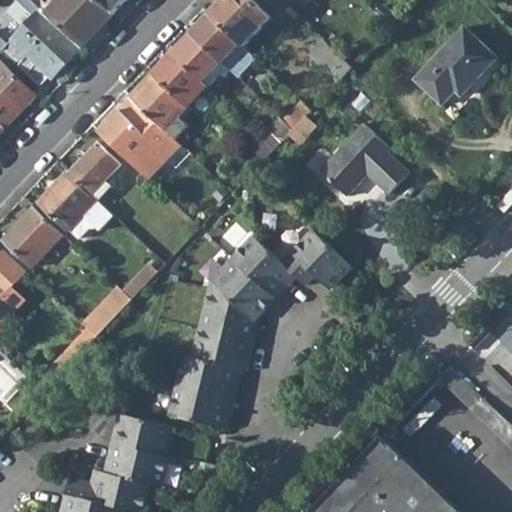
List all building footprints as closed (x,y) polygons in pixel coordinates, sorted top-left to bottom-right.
[(56,0),(45,12),(81,46),(112,14),(96,0),(56,0)] [(96,0),(112,14),(124,0),(96,0)] [(220,0),(209,12),(243,45),(270,16),(252,0),(220,0)] [(0,48),(38,85),(48,76),(51,78),(81,46),(45,12),(40,8),(6,45),(0,39),(0,48)] [(230,70),(235,74),(253,55),(249,50),(243,45),(209,12),(191,32),(221,61),(230,70)] [(413,78),(442,104),(454,91),(460,96),(496,56),(463,26),(413,78)] [(202,82),(207,87),(220,74),(223,77),(230,70),(221,61),(191,32),(171,53),(202,82)] [(309,52),(338,81),(347,72),(353,65),(348,61),(324,38),(309,52)] [(153,72),(184,101),(202,82),(171,53),(153,72)] [(353,55),(348,61),(353,65),(358,60),(353,55)] [(0,125),(3,128),(35,95),(0,61),(0,125)] [(130,96),(175,138),(190,122),(180,113),(188,105),(184,101),(153,72),(130,96)] [(205,93),(214,102),(218,97),(210,89),(205,93)] [(98,130),(148,178),(181,143),(175,138),(130,96),(98,130)] [(257,133),(273,149),(292,128),(278,116),(268,127),(265,124),(257,133)] [(319,171),(347,196),(368,174),(389,194),(409,172),(387,153),(391,150),(363,124),(319,171)] [(68,171),(92,193),(119,165),(95,142),(68,171)] [(37,202),(67,230),(97,198),(92,193),(68,171),(66,170),(37,202)] [(3,236),(33,264),(63,233),(33,205),(3,236)] [(97,211),(110,223),(117,216),(104,205),(97,211)] [(315,276),(331,290),(347,274),(353,267),(314,230),(307,237),(282,263),(297,277),(305,286),(315,276)] [(254,236),(234,257),(277,297),(297,277),(282,263),(254,236)] [(0,322),(25,297),(11,284),(28,267),(2,243),(0,245),(0,322)] [(234,257),(212,280),(255,320),(277,297),(234,257)] [(148,263),(123,291),(131,298),(157,271),(148,263)] [(212,280),(200,327),(256,341),(260,327),(254,326),(255,320),(212,280)] [(88,326),(97,334),(131,298),(123,291),(118,286),(83,321),(88,326)] [(97,334),(88,326),(51,367),(59,375),(97,334)] [(200,327),(192,357),(241,369),(248,371),(256,341),(200,327)] [(184,355),(177,384),(234,398),(241,369),(192,357),(184,355)] [(446,383),(511,444),(511,423),(457,371),(446,383)] [(226,428),(234,398),(177,384),(169,414),(226,428)] [(119,414),(113,443),(166,455),(172,426),(119,414)] [(464,511),(390,442),(388,444),(381,437),(310,511),(464,511)] [(113,443),(105,471),(152,483),(162,485),(170,456),(166,455),(113,443)] [(70,478),(65,494),(122,508),(140,511),(143,511),(152,483),(105,471),(93,468),(90,483),(70,478)] [(65,494),(60,511),(121,511),(122,508),(65,494)]
